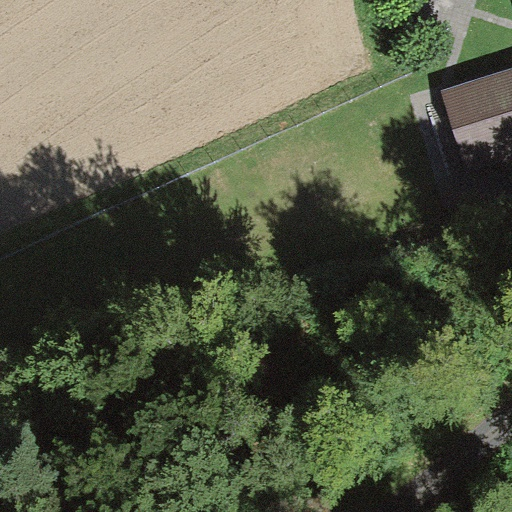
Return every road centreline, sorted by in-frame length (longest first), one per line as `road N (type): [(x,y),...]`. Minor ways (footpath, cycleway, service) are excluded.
road 1 (track): [(511,199),(304,257),(0,411)]
road 2 (unclassified): [(401,511),(511,418)]
